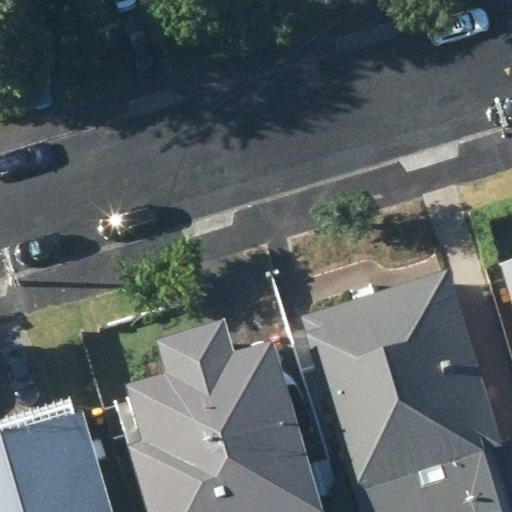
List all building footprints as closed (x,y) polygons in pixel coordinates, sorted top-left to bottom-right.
[(0,0),(0,10),(37,0),(0,0)] [(456,280),(307,323),(363,511),(506,511),(492,463),(510,457),(456,280)] [(329,511),(282,355),(244,365),(234,332),(163,355),(173,387),(134,400),(151,455),(135,459),(150,511),(329,511)] [(80,411),(0,434),(0,511),(120,511),(96,426),(84,429),(80,411)] [(511,459),(501,463),(511,497),(511,459)]
